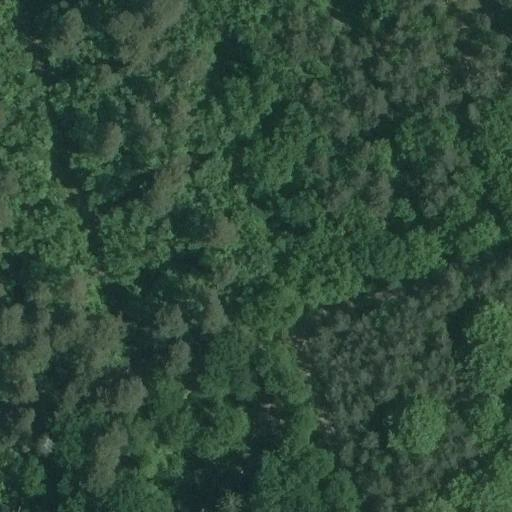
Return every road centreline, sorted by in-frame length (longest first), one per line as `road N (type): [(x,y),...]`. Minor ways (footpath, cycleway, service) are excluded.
road 1 (track): [(511,254),(0,428)]
road 2 (track): [(201,0),(350,511)]
